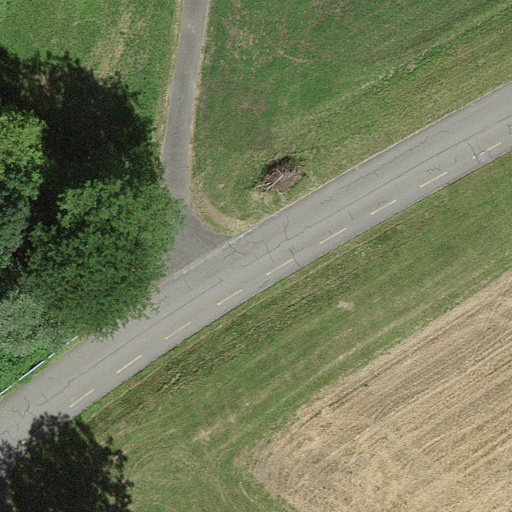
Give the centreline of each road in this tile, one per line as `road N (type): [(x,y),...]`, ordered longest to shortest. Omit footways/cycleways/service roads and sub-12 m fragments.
road 1 (residential): [(511,107),(182,297),(0,440)]
road 2 (track): [(192,0),(160,225),(182,297)]
